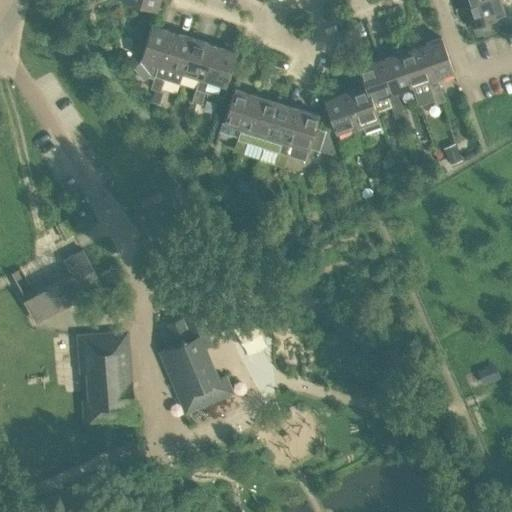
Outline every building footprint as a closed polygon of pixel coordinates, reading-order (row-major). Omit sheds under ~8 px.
[(123,0),(156,10),(158,0),(123,0)] [(500,0),(481,0),(464,6),(472,27),(505,15),(500,0)] [(67,8),(63,9),(62,13),(63,17),(66,19),(71,18),(72,14),(71,10),(67,8)] [(153,78),(154,76),(158,65),(162,66),(173,32),(151,25),(140,62),(133,67),(144,80),(147,77),(153,78)] [(163,79),(179,84),(183,73),(193,38),(173,32),(162,66),(158,65),(154,76),(163,79)] [(441,37),(420,45),(431,79),(427,80),(431,92),(440,89),(436,77),(453,71),(441,37)] [(183,73),(199,77),(203,79),(214,45),(193,38),(183,73)] [(203,79),(199,77),(195,89),(204,92),(221,97),(235,51),(214,45),(203,79)] [(444,100),(440,89),(431,92),(427,80),(431,79),(420,45),(399,52),(411,86),(418,106),(435,100),(436,103),(444,100)] [(399,52),(379,59),(391,93),(387,95),(390,106),(391,106),(400,103),(396,91),(411,86),(399,52)] [(358,67),(364,85),(365,85),(370,100),(371,100),(375,111),(390,106),(387,95),(391,93),(379,59),(358,67)] [(150,88),(154,90),(159,91),(163,79),(154,76),(153,78),(150,88)] [(356,125),(352,127),(356,138),(365,135),(366,137),(383,131),(375,111),(371,100),(370,100),(365,85),(364,85),(344,92),(356,125)] [(224,122),(241,128),(245,129),(256,95),(234,88),(224,122)] [(204,92),(195,89),(191,101),(201,104),(204,92)] [(335,133),(352,127),(356,125),(344,92),(323,99),(335,133)] [(250,131),(265,135),(276,101),(256,95),(245,129),(241,128),(237,140),(246,143),(250,131)] [(265,135),(282,140),(287,142),(297,108),(276,101),(265,135)] [(400,103),(391,106),(395,118),(404,115),(400,103)] [(287,142),(282,140),(275,164),(284,167),(288,155),(304,160),(308,147),(319,150),(325,130),(315,127),(319,114),(297,108),(287,142)] [(319,150),(331,154),(334,152),(327,131),(325,130),(319,150)] [(365,135),(356,138),(360,150),(369,147),(366,137),(365,135)] [(246,143),(237,140),(233,151),(242,154),(246,143)] [(357,194),(361,206),(370,203),(367,191),(357,194)] [(102,287),(83,250),(64,260),(71,273),(35,292),(36,292),(48,316),(102,287)] [(209,402),(221,397),(232,392),(225,376),(219,379),(215,369),(205,347),(212,344),(198,312),(167,325),(176,344),(160,351),(159,351),(174,386),(185,412),(197,407),(209,402)] [(254,322),(236,331),(249,356),(267,347),(254,322)] [(98,371),(100,398),(82,400),(84,426),(134,422),(129,349),(112,350),(111,332),(77,335),(80,372),(98,371)] [(495,356),(461,369),(469,388),(502,376),(495,356)] [(36,501),(40,511),(65,511),(57,492),(36,501)]
